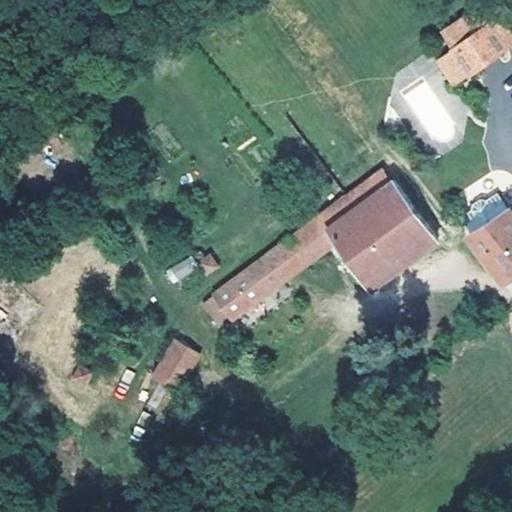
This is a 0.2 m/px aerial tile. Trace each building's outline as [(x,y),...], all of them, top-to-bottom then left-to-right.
[(467,0),(448,0),(424,17),(441,42),(479,15),(467,0)] [(424,17),(410,27),(427,52),(441,42),(424,17)] [(131,24),(98,48),(111,68),(145,44),(131,24)] [(413,110),(434,101),(425,82),(404,91),(413,110)] [(306,199),(317,214),(379,165),(371,152),(306,199)] [(379,165),(317,214),(325,224),(363,273),(422,226),(379,165)] [(451,202),(492,261),(511,247),(511,208),(488,175),(475,184),(470,183),(462,188),(461,194),(451,202)] [(295,247),(325,224),(317,214),(306,199),(276,222),(295,247)] [(295,247),(276,222),(200,280),(218,306),(295,247)] [(184,248),(193,260),(207,251),(197,238),(184,248)] [(169,281),(196,274),(192,260),(165,267),(169,281)] [(181,390),(205,350),(175,333),(152,373),(181,390)] [(67,351),(61,362),(74,368),(79,357),(67,351)]
